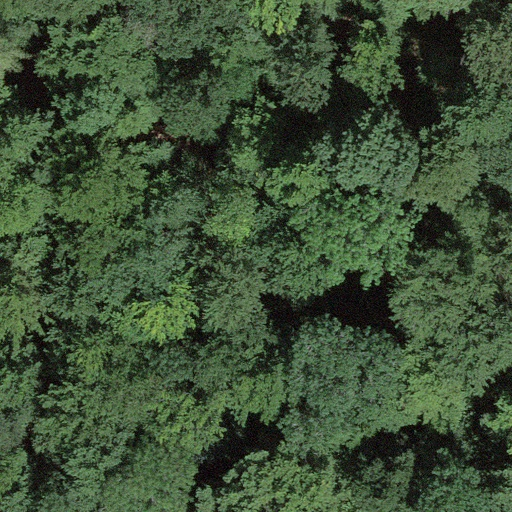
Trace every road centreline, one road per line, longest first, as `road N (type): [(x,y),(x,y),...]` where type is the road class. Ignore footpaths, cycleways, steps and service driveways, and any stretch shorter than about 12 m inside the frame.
road 1 (track): [(511,302),(397,288),(291,211),(0,52)]
road 2 (track): [(0,292),(397,288)]
